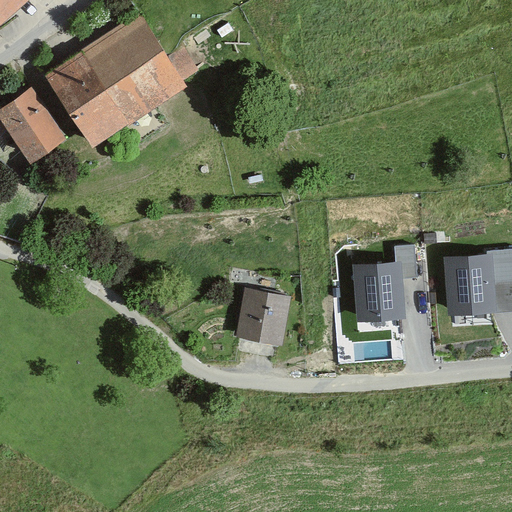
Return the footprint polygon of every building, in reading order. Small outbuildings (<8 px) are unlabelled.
[(0,0),(0,22),(25,0),(0,0)] [(139,11),(45,73),(92,146),(187,84),(139,11)] [(31,84),(0,104),(0,116),(30,161),(66,137),(31,84)] [(448,314),(497,311),(493,251),(444,254),(448,314)] [(357,320),(406,317),(402,259),(353,263),(357,320)] [(292,295),(245,287),(237,335),(283,343),(292,295)]
